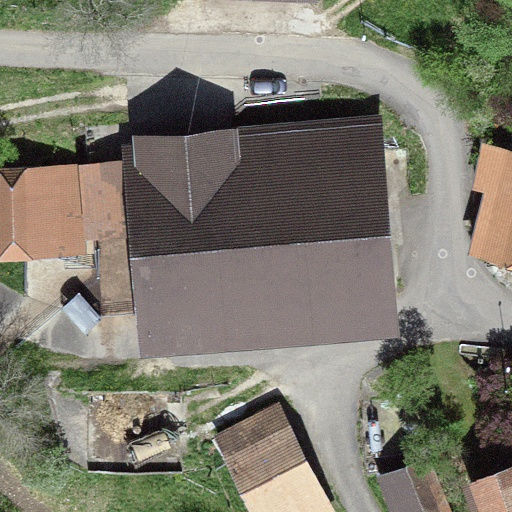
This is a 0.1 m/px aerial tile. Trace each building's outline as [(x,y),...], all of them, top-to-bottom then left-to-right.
[(144,153),(133,154),(135,174),(182,171),(194,309),(386,293),(374,154),(322,157),(319,127),(144,141),(144,153)] [(511,240),(511,159),(482,151),(476,183),(488,187),(478,233),(511,240)] [(0,240),(82,237),(78,164),(0,166),(0,240)] [(322,511),(324,511),(271,409),(219,434),(257,511),(322,511)] [(400,511),(450,511),(428,456),(385,472),(400,511)] [(511,511),(511,467),(472,482),(483,511),(511,511)]
